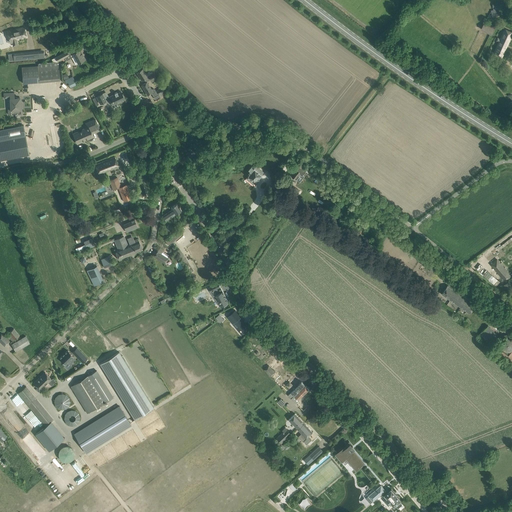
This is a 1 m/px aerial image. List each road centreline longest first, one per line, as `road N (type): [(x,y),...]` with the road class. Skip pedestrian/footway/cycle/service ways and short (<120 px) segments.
road 1 (unclassified): [(451,511),(267,323),(172,175)]
road 2 (residential): [(511,308),(274,127),(234,129),(169,167)]
road 3 (unclassified): [(0,395),(147,251),(172,175)]
road 4 (secondary): [(511,144),(304,0)]
road 5 (unclassified): [(154,126),(77,158),(0,175)]
road 6 (unclassified): [(154,126),(68,0)]
